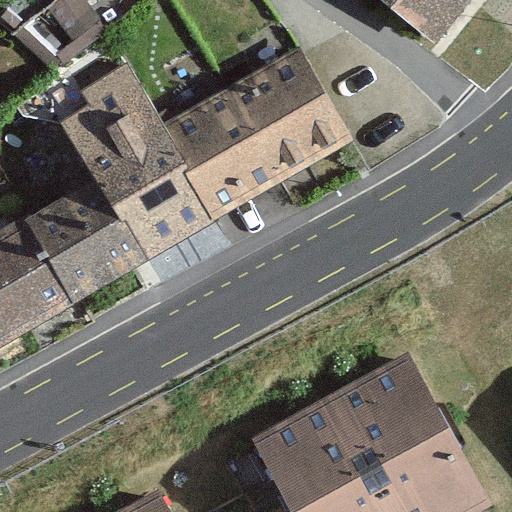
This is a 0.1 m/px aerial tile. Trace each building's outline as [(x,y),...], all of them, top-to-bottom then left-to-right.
[(72,40),(97,21),(81,0),(53,0),(46,5),(72,40)] [(386,0),(433,36),(460,0),(386,0)] [(68,173),(0,211),(0,348),(354,147),(300,51),(155,133),(123,77),(79,101),(61,71),(23,93),(68,173)] [(445,404),(412,342),(245,427),(288,511),(460,511),(492,496),(445,404)] [(173,511),(157,480),(97,511),(173,511)]
